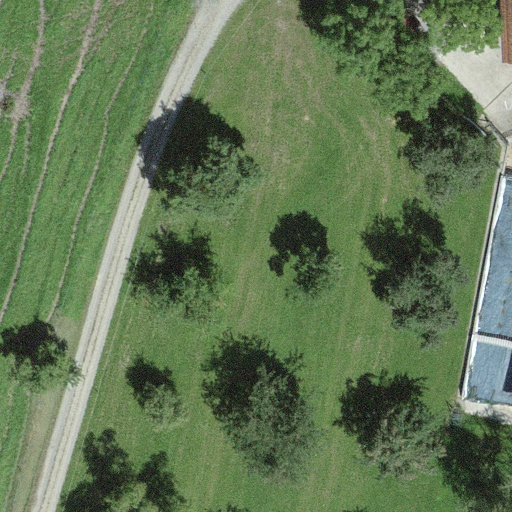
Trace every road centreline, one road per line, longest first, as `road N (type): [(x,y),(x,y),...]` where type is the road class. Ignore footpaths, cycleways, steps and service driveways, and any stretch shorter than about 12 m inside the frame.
road 1 (track): [(48,511),(184,58),(219,0)]
road 2 (track): [(406,0),(511,105)]
